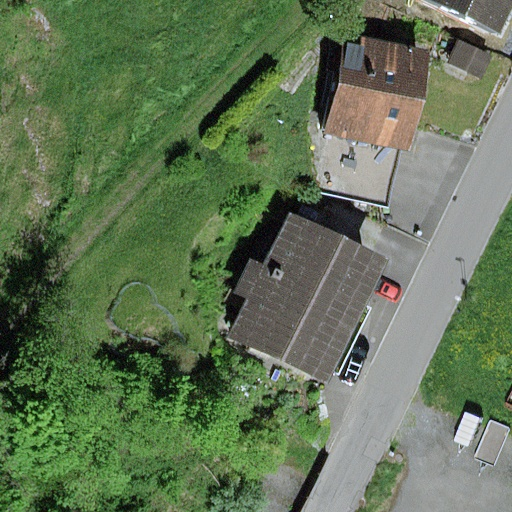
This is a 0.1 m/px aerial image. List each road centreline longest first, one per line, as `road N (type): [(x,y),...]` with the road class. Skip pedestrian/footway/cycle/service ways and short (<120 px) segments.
road 1 (track): [(313,0),(0,325)]
road 2 (residential): [(339,511),(511,123)]
